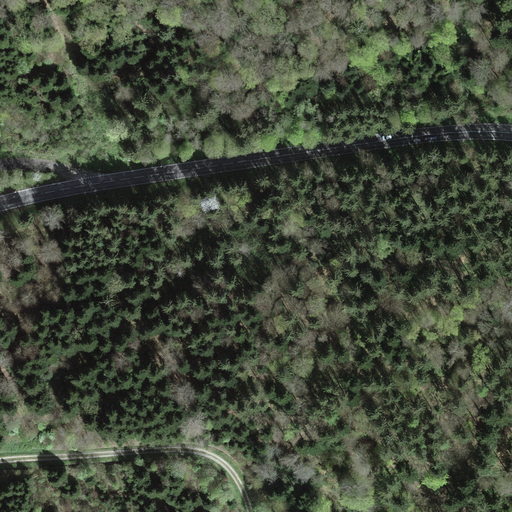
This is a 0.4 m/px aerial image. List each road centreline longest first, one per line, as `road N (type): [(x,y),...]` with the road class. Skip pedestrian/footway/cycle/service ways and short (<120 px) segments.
road 1 (secondary): [(511,132),(411,136),(0,203)]
road 2 (track): [(248,511),(235,474),(207,451),(0,459)]
road 3 (track): [(56,0),(127,178)]
